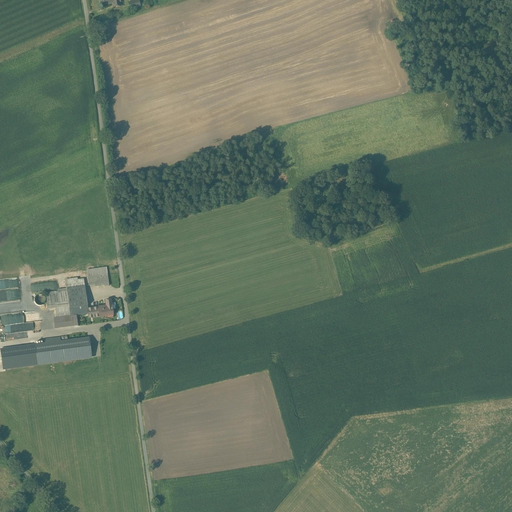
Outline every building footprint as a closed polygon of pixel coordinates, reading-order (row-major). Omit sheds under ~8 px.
[(106,267),(86,270),(89,286),(108,283),(106,267)] [(57,318),(76,315),(88,314),(88,309),(84,281),(77,282),(77,278),(65,280),(66,289),(57,290),(57,291),(46,293),(47,307),(55,306),(57,318)] [(98,307),(98,308),(99,317),(104,316),(104,319),(113,317),(113,313),(114,313),(113,310),(112,310),(111,300),(105,300),(106,306),(98,307)] [(98,308),(88,309),(88,314),(88,318),(99,317),(98,308)] [(3,326),(4,337),(16,335),(16,334),(22,333),(20,323),(39,321),(37,311),(11,314),(11,317),(0,318),(1,326),(3,326)] [(57,318),(54,318),(55,329),(77,326),(76,315),(57,318)] [(46,344),(0,350),(3,369),(91,358),(88,338),(60,342),(59,338),(45,340),(46,344)]
